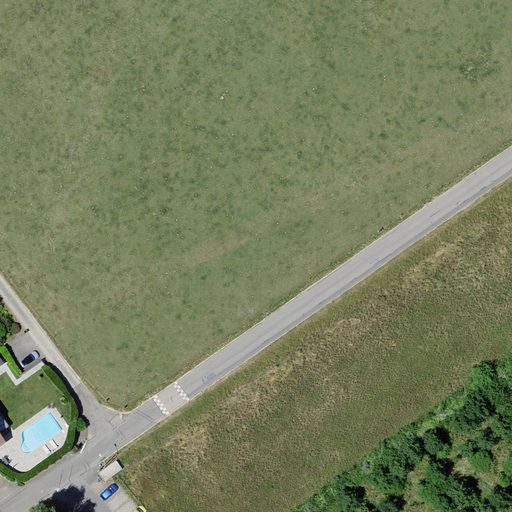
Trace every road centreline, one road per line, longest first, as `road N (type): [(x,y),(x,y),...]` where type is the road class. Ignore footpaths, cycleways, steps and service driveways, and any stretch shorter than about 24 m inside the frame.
road 1 (unclassified): [(511,157),(6,511)]
road 2 (track): [(0,281),(114,434)]
